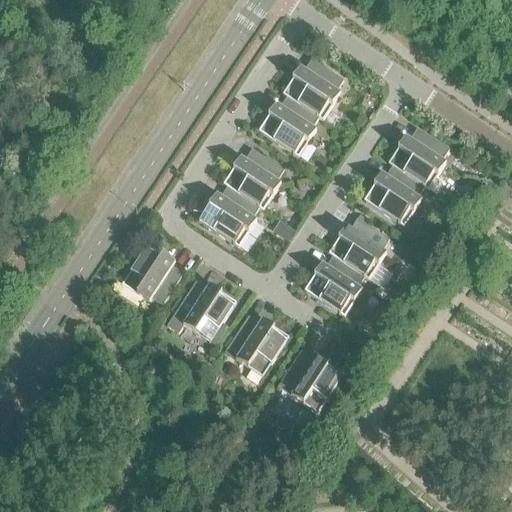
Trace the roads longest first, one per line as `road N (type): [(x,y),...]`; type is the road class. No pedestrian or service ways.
road 1 (primary): [(0,381),(258,0)]
road 2 (residential): [(302,16),(166,215),(171,230),(265,293)]
road 3 (residential): [(265,293),(407,85)]
road 4 (unclassified): [(302,16),(407,85)]
road 5 (unclassified): [(407,85),(511,154)]
